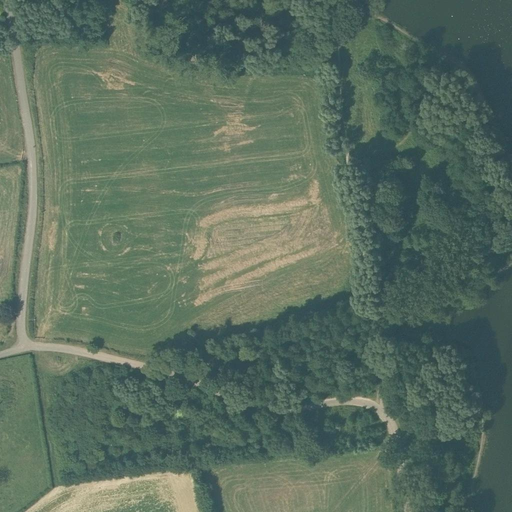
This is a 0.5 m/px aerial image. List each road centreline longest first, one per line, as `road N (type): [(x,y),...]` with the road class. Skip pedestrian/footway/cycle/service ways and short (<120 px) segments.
road 1 (unknown): [(56,477),(396,441)]
road 2 (track): [(32,349),(59,488)]
